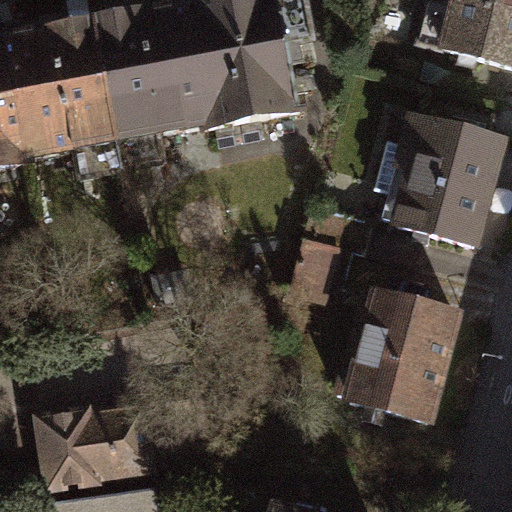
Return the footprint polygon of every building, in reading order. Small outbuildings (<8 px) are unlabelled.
[(210,131),(301,114),(290,48),(316,42),(308,0),(236,0),(187,9),(210,131)] [(511,70),(511,14),(456,0),(433,0),(421,47),(511,70)] [(511,0),(456,0),(511,14),(511,0)] [(164,139),(210,131),(187,9),(98,27),(124,175),(167,167),(164,139)] [(83,182),(124,175),(98,27),(5,43),(27,165),(78,155),(83,182)] [(0,170),(27,165),(5,43),(0,44),(0,170)] [(387,224),(477,248),(504,144),(413,120),(405,149),(391,146),(379,192),(395,196),(387,224)] [(366,259),(375,226),(316,211),(307,243),(351,254),(366,259)] [(351,254),(307,243),(293,295),(326,304),(334,277),(344,280),(351,254)] [(351,406),(430,427),(459,319),(380,298),(351,406)] [(43,424),(53,490),(96,483),(95,480),(213,463),(204,401),(143,410),(145,425),(88,434),(86,418),(43,424)] [(46,511),(45,511),(188,511),(186,491),(46,511)]
